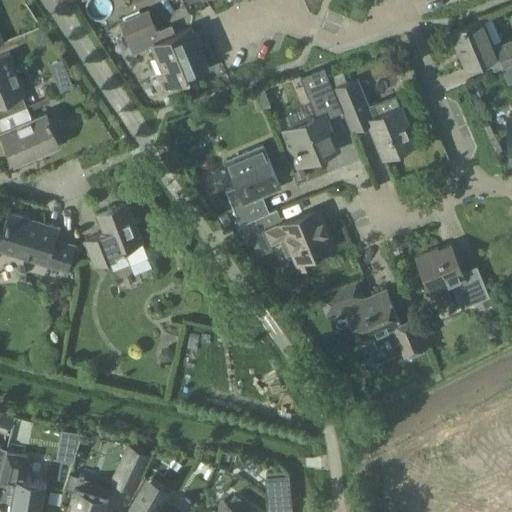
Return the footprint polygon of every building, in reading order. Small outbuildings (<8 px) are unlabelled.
[(148,8),(119,21),(127,41),(132,51),(153,42),(173,34),(170,25),(159,30),(157,29),(148,8)] [(480,18),(451,30),(467,67),(489,58),(493,69),(504,65),(504,66),(511,62),(511,37),(503,41),(492,46),(486,32),(481,20),(480,18)] [(173,34),(153,42),(164,69),(156,72),(161,84),(169,81),(170,83),(206,67),(189,27),(173,34)] [(0,114),(26,104),(20,92),(23,91),(8,54),(0,56),(0,114)] [(287,125),(279,128),(280,131),(283,139),(294,165),(337,148),(325,119),(341,113),(326,75),(322,66),(307,72),(299,76),(315,114),(309,116),(305,105),(283,115),(287,125)] [(56,76),(60,88),(72,84),(69,72),(56,76)] [(356,76),(334,85),(353,131),(369,125),(382,156),(416,142),(400,104),(381,112),(376,101),(368,104),(356,76)] [(26,104),(0,114),(0,125),(2,130),(1,131),(14,162),(58,143),(45,112),(32,118),(26,104)] [(227,160),(237,184),(225,189),(239,223),(269,210),(261,191),(279,184),(263,145),(227,160)] [(94,263),(125,251),(131,265),(149,258),(126,200),(96,212),(103,232),(84,239),(94,263)] [(56,225),(10,211),(0,243),(0,248),(44,262),(44,263),(67,270),(75,242),(53,235),(56,225)] [(280,223),(266,229),(271,241),(278,238),(286,255),(293,252),(299,266),(312,261),(313,264),(325,258),(321,249),(333,244),(321,217),(314,220),(310,211),(280,223)] [(437,247),(416,255),(430,290),(438,286),(439,289),(451,284),(461,307),(489,295),(476,264),(461,270),(450,243),(438,249),(437,247)] [(364,299),(355,278),(318,294),(328,316),(346,308),(359,338),(371,333),(375,336),(392,329),(403,356),(428,345),(414,313),(399,320),(385,287),(370,294),(371,296),(364,299)] [(13,416),(0,411),(0,425),(9,428),(13,416)] [(129,444),(113,478),(131,487),(147,453),(129,444)] [(504,450),(492,453),(499,476),(511,473),(511,476),(511,461),(508,463),(504,450)] [(40,511),(45,482),(23,478),(26,455),(6,452),(0,475),(0,482),(14,484),(9,511),(40,511)] [(425,485),(407,509),(411,511),(462,511),(439,494),(447,483),(426,468),(418,479),(425,485)] [(75,489),(67,511),(104,511),(105,511),(102,510),(106,496),(106,495),(109,484),(97,480),(69,472),(65,486),(75,489)] [(267,498),(289,497),(287,475),(265,477),(267,498)] [(159,511),(156,510),(164,496),(144,485),(128,511),(159,511)] [(251,511),(254,508),(233,493),(226,503),(223,501),(214,511),(251,511)]
